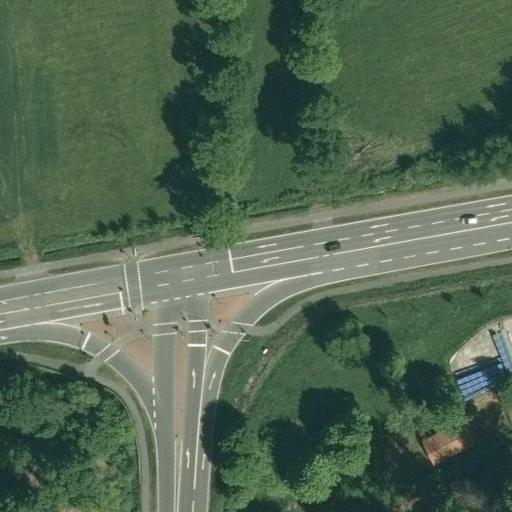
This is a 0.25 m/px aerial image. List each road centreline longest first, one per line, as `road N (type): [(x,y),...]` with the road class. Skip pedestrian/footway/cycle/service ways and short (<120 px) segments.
road 1 (primary): [(178,482),(225,345),(247,318),(320,273),(441,237)]
road 2 (primary): [(0,324),(87,340),(134,375),(166,436),(178,482)]
road 3 (secondary): [(441,237),(182,283)]
road 4 (primary): [(178,482),(182,283)]
road 5 (primary): [(182,283),(0,317)]
